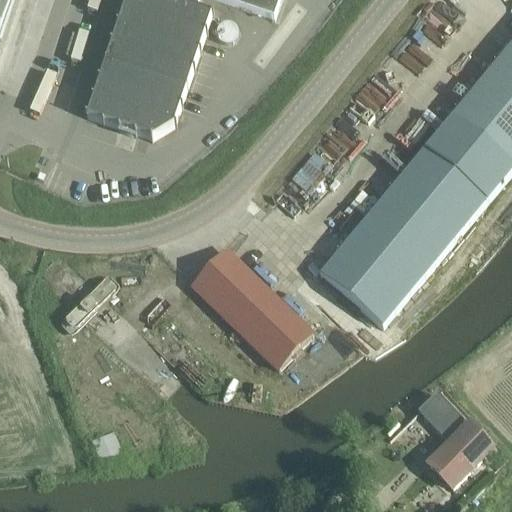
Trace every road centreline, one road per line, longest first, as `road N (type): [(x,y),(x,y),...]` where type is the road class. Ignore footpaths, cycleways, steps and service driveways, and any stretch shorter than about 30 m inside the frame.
road 1 (tertiary): [(0,222),(73,242),(113,243),(186,224),(247,177),(392,0)]
road 2 (unknown): [(212,206),(299,245),(323,232),(471,57),(473,25),(457,0)]
road 3 (unknown): [(44,128),(137,167),(164,166),(238,106),(330,0)]
